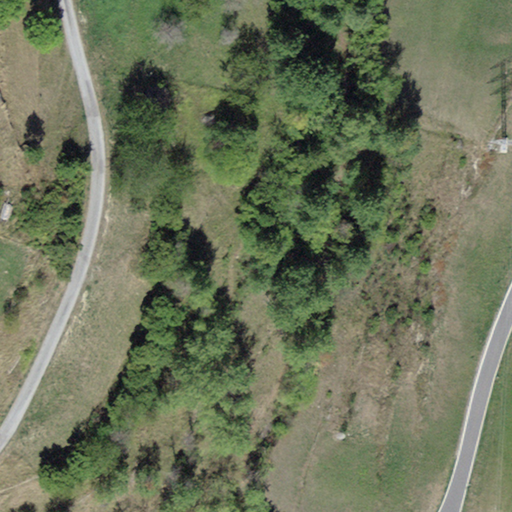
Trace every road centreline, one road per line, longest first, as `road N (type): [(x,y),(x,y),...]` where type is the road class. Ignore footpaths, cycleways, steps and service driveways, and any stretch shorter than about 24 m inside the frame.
road 1 (unclassified): [(0,440),(73,289),(96,203),(96,132),(65,0)]
road 2 (tertiary): [(511,306),(449,511)]
